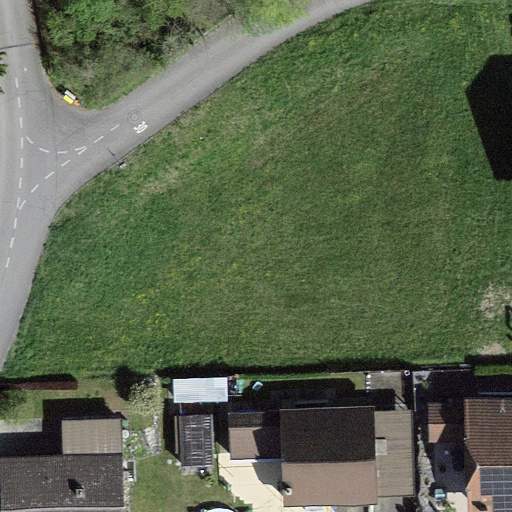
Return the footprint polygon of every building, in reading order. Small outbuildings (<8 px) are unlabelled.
[(402,0),(401,12),(447,19),(450,0),(402,0)] [(479,63),(504,62),(503,24),(478,25),(479,63)] [(174,398),(229,397),(229,373),(173,374),(174,398)] [(511,511),(511,386),(463,388),(464,396),(427,397),(428,437),(465,436),(467,511),(511,511)] [(282,454),(284,499),(377,497),(377,490),(415,489),(413,403),(375,404),(375,398),(280,401),(280,405),(228,406),(230,456),(282,454)] [(215,462),(213,409),(179,410),(180,462),(215,462)] [(62,448),(0,449),(0,511),(125,511),(122,412),(61,414),(62,448)] [(346,511),(362,511),(362,503),(347,503),(346,511)]
